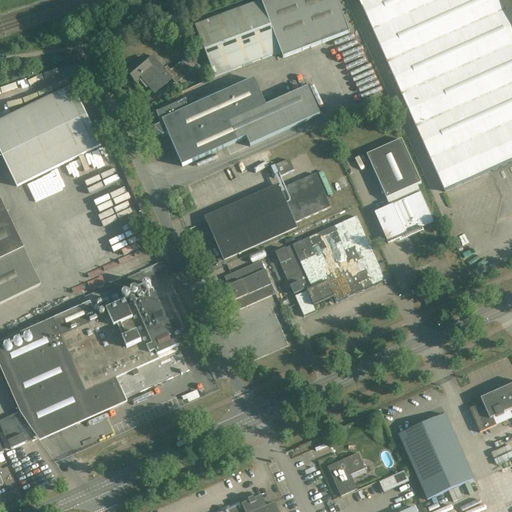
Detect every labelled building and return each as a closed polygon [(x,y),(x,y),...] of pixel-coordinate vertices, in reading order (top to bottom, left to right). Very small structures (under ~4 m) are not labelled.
[(349,33),(336,0),(264,0),(260,1),(195,26),(214,78),(280,53),(282,59),(349,33)] [(511,163),(511,0),(358,0),(445,193),(511,163)] [(164,70),(153,56),(146,61),(145,59),(127,73),(136,83),(142,79),(154,94),(172,80),(176,85),(191,72),(182,62),(170,71),(167,67),(164,70)] [(266,108),(254,80),(189,110),(185,101),(156,114),(161,125),(157,127),(155,128),(155,129),(155,130),(156,132),(162,136),(168,134),(182,166),(246,138),(251,147),(320,116),(307,89),(266,108)] [(101,146),(72,87),(6,119),(0,121),(0,153),(17,187),(101,146)] [(421,184),(401,140),(366,156),(390,207),(374,214),(388,244),(434,223),(417,186),(421,184)] [(294,171),(289,160),(276,166),(281,177),(294,171)] [(331,208),(316,175),(280,190),(278,186),(205,218),(202,220),(204,223),(207,222),(224,261),(297,228),(295,224),(331,208)] [(0,304),(39,286),(0,205),(0,304)] [(385,281),(357,217),(275,254),(294,295),(304,291),(305,293),(295,297),(304,317),(317,312),(314,306),(334,298),(336,303),(385,281)] [(239,311),(275,295),(261,262),(224,278),(239,311)] [(189,371),(155,295),(134,305),(98,321),(90,303),(0,343),(0,349),(27,411),(44,435),(189,371)] [(511,410),(511,385),(493,394),(480,400),(482,403),(469,409),(480,433),(496,426),(493,419),(496,417),(496,418),(504,415),(504,414),(511,410)] [(200,398),(197,391),(186,396),(189,403),(200,398)] [(474,480),(445,415),(398,436),(427,501),(474,480)] [(5,431),(9,441),(7,442),(11,450),(31,441),(17,421),(1,427),(3,432),(5,431)] [(365,469),(358,454),(327,468),(341,497),(357,490),(351,476),(365,469)] [(405,471),(380,482),(385,493),(410,482),(405,471)] [(261,496),(242,505),(245,511),(278,511),(275,503),(266,507),(261,496)]
